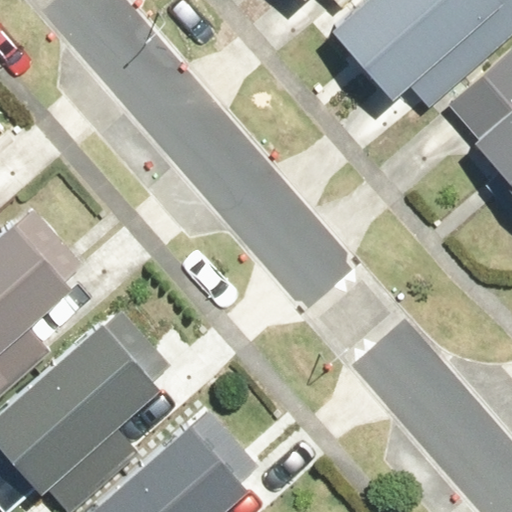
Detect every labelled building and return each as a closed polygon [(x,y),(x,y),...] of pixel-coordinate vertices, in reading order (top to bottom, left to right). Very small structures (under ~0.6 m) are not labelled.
[(438,104),(511,38),(511,0),(372,0),(343,27),(404,95),(418,82),(438,104)] [(511,48),(451,102),(511,169),(511,48)] [(0,396),(60,344),(41,322),(97,274),(39,207),(0,240),(0,396)] [(129,313),(8,417),(0,424),(0,471),(32,508),(64,480),(83,501),(146,446),(126,424),(183,375),(129,313)] [(216,409),(96,511),(233,511),(275,477),(216,409)]
